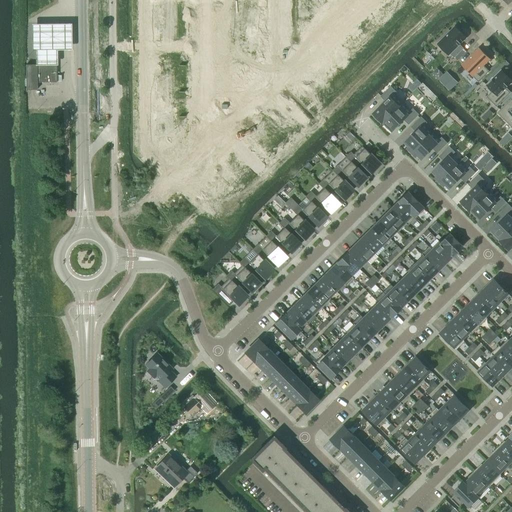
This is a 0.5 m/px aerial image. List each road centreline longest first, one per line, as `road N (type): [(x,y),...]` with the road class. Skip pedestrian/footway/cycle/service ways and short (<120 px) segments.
road 1 (track): [(28,511),(17,0)]
road 2 (residential): [(217,351),(405,166),(490,252)]
road 3 (residential): [(490,252),(302,441)]
road 4 (residential): [(298,0),(300,60),(156,194)]
road 5 (unclassified): [(83,156),(113,127),(112,0)]
road 6 (tertiary): [(83,156),(80,0)]
road 7 (residential): [(511,403),(402,511)]
road 8 (residential): [(217,351),(302,441)]
